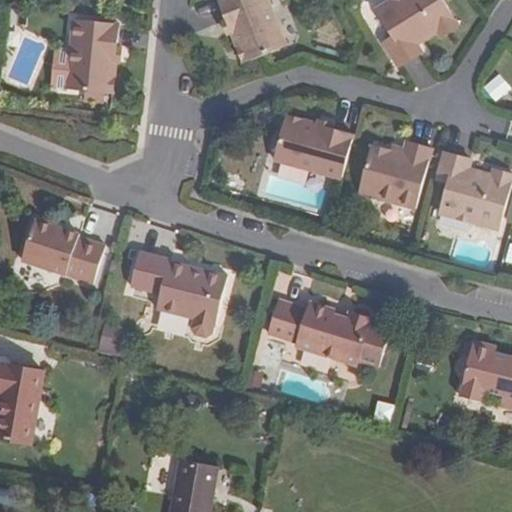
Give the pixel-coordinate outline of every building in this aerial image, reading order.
[(220,0),(228,18),(233,32),(245,63),(286,47),(267,0),(220,0)] [(422,33),(426,39),(440,30),(443,36),(460,24),(445,0),(391,0),(378,8),(395,38),(386,44),(400,65),(423,50),(419,43),(415,38),(422,33)] [(118,72),(120,56),(124,23),(81,18),(77,52),(62,51),(58,87),(115,93),(118,72)] [(233,32),(228,18),(222,21),(227,34),(233,32)] [(419,43),(426,39),(422,33),(415,38),(419,43)] [(511,84),(503,73),(485,85),(497,101),(511,89),(511,84)] [(357,136),(334,129),(320,125),(290,117),(277,158),(345,178),(357,136)] [(320,125),(334,129),(335,124),(321,120),(320,125)] [(406,154),(396,150),(395,153),(376,147),(364,192),(416,207),(434,150),(410,144),(407,150),(406,154)] [(469,177),(471,170),(474,162),(446,155),(440,181),(451,185),(443,215),(502,232),(511,197),(511,174),(499,171),(497,178),(481,173),(479,180),(469,177)] [(479,180),(481,173),(471,170),(469,177),(479,180)] [(73,234),(29,220),(16,260),(87,283),(100,245),(73,236),(73,234)] [(163,265),(164,260),(164,259),(133,250),(124,285),(154,294),(150,307),(188,317),(185,327),(188,333),(198,336),(205,333),(208,323),(209,324),(221,275),(191,267),(189,272),(163,265)] [(191,267),(164,260),(163,265),(189,272),(191,267)] [(288,348),(344,365),(353,360),(372,367),(385,329),(365,323),(366,318),(345,311),(341,320),(327,316),(328,312),(303,304),(300,310),(273,301),(262,334),(289,344),(288,348)] [(100,325),(95,345),(112,349),(117,329),(100,325)] [(121,330),(117,329),(112,349),(116,350),(121,330)] [(511,362),(509,362),(510,356),(491,350),(492,345),(470,338),(454,394),(476,400),(479,389),(498,395),(495,405),(511,409),(511,362)] [(112,349),(95,345),(94,351),(111,355),(112,349)] [(40,373),(0,365),(0,392),(3,393),(0,407),(0,437),(28,442),(40,373)] [(381,400),(377,418),(396,422),(400,404),(381,400)] [(207,511),(216,467),(179,460),(169,511),(207,511)]
